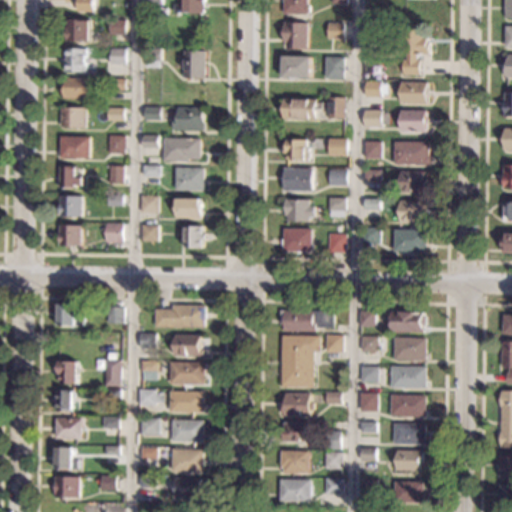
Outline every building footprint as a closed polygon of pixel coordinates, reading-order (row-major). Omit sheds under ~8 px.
[(94,0),(94,13),(79,12),(79,0),(94,0)] [(206,0),(206,8),(205,8),(205,14),(175,13),(176,4),(184,5),(184,0),(206,0)] [(309,0),(309,5),(311,5),(311,13),(309,13),(309,15),(285,14),(285,0),(309,0)] [(91,20),(91,42),(67,41),(67,20),(91,20)] [(127,20),(126,35),(110,34),(111,20),(127,20)] [(309,49),(287,48),(287,44),(285,44),(285,22),(309,23),(309,49)] [(346,23),(345,40),(329,39),(330,23),(346,23)] [(430,26),(429,41),(432,41),(431,55),(419,55),(419,60),(422,60),(421,75),(405,74),(405,60),(408,60),(408,54),(404,53),(405,26),(430,26)] [(87,49),(86,72),(66,71),(67,48),(87,49)] [(162,49),(161,68),(147,67),(147,48),(162,49)] [(127,49),(126,64),(111,64),(111,49),(127,49)] [(206,78),(185,78),(185,51),(187,51),(207,51),(206,78)] [(313,78),(284,78),(285,56),(313,57),(313,78)] [(346,57),(346,79),(327,79),(327,57),(346,57)] [(93,99),(64,98),(64,85),(66,85),(66,78),(94,79),(93,99)] [(126,79),(126,91),(110,90),(111,79),(126,79)] [(383,84),(390,84),(390,95),(383,95),(383,97),(367,97),(367,81),(383,82),(383,84)] [(429,104),(403,104),(403,82),(429,82),(429,104)] [(346,98),(346,119),(329,119),(330,97),(346,98)] [(318,102),(324,102),(324,109),(318,109),(318,119),(285,119),(285,99),(318,99),(318,102)] [(88,108),(87,128),(61,127),(62,107),(88,108)] [(126,108),(125,121),(109,121),(109,108),(126,108)] [(162,120),(145,120),(146,108),(161,108),(162,108),(162,120)] [(205,131),(175,130),(175,117),(179,117),(179,108),(204,108),(205,108),(205,131)] [(384,113),(391,113),(391,125),(384,125),(384,127),(366,127),(366,110),(384,110),(384,113)] [(428,132),(403,132),(403,110),(428,110),(428,132)] [(127,136),(126,154),(110,153),(110,135),(127,136)] [(159,149),(144,148),(144,135),(158,136),(160,136),(159,149)] [(91,137),(91,159),(62,158),(62,136),(91,137)] [(202,160),(190,159),(190,162),(165,161),(166,138),(202,139),(202,160)] [(308,140),(308,148),(310,148),(310,152),(311,153),(311,158),(310,159),(310,161),(288,160),(288,155),(285,155),(285,145),(288,145),(288,139),(308,140)] [(346,155),(331,155),(331,140),(346,140),(346,155)] [(383,158),(366,158),(367,141),(382,141),(383,141),(383,158)] [(430,156),(432,156),(432,165),(396,164),(396,142),(430,142),(430,156)] [(161,166),(161,177),(144,177),(145,165),(161,166)] [(125,166),(125,184),(110,183),(111,166),(125,166)] [(78,168),(78,176),(84,176),(84,185),(78,185),(78,188),(61,188),(62,167),(78,168)] [(205,191),(177,190),(177,167),(205,168),(205,191)] [(315,168),(314,192),(285,191),(285,168),(315,168)] [(348,186),(331,186),(331,170),(349,170),(348,186)] [(382,181),(366,181),(366,170),(382,170),(382,181)] [(427,177),(429,177),(429,193),(402,192),(402,171),(428,171),(427,177)] [(124,206),(110,206),(110,195),(125,195),(124,206)] [(83,217),(61,216),(61,196),(84,196),(83,217)] [(160,196),(160,213),(142,213),(142,196),(160,196)] [(204,198),(203,219),(177,218),(177,198),(204,198)] [(347,211),(345,211),(345,217),(331,217),(331,211),(330,211),(330,198),(347,198),(347,211)] [(381,210),(366,210),(366,199),(381,199),(381,210)] [(311,207),(316,207),(316,216),(311,216),(311,221),(289,221),(289,216),(287,216),(287,200),(311,200),(311,207)] [(427,201),(427,207),(429,207),(428,222),(402,222),(402,200),(427,201)] [(125,224),(124,243),(107,243),(107,223),(125,224)] [(83,226),(82,246),(60,245),(61,225),(83,226)] [(160,225),(159,242),(143,242),(143,225),(160,225)] [(204,227),(204,233),(207,233),(206,241),(204,241),(203,248),(185,248),(186,227),(204,227)] [(382,228),(381,244),(364,243),(365,227),(382,228)] [(313,252),(285,252),(285,229),(314,229),(313,252)] [(429,230),(428,252),(396,252),(397,229),(429,230)] [(347,253),(330,253),(330,234),(348,234),(347,253)] [(85,326),(59,326),(59,304),(86,305),(85,326)] [(205,328),(156,327),(157,309),(174,309),(174,305),(206,306),(205,328)] [(124,324),(108,323),(109,307),(122,307),(125,307),(124,324)] [(426,332),(393,332),(394,309),(426,310),(426,332)] [(336,328),(318,328),(317,332),(285,331),(285,325),(281,325),(282,310),(336,311),(336,328)] [(377,327),(362,327),(362,311),(377,311),(377,327)] [(157,349),(141,349),(141,333),(157,334),(157,349)] [(202,349),(205,349),(205,356),(176,356),(176,335),(203,335),(202,349)] [(322,352),(316,352),(315,387),(283,386),(284,335),(322,336),(322,352)] [(345,352),(328,352),(328,335),(345,335),(345,352)] [(380,352),(363,351),(363,336),(380,336),(380,352)] [(428,360),(396,360),(396,337),(428,338),(428,360)] [(511,384),(509,384),(509,372),(510,372),(511,368),(503,368),(503,341),(511,341),(511,384)] [(122,386),(105,386),(106,360),(122,360),(122,386)] [(78,385),(62,384),(62,375),(59,375),(60,361),(79,362),(78,385)] [(160,361),(160,373),(158,373),(158,381),(143,381),(143,373),(142,372),(142,361),(160,361)] [(206,385),(171,384),(172,362),(206,362),(206,385)] [(380,366),(380,382),(363,382),(363,366),(380,366)] [(428,388),(393,388),(393,366),(429,367),(428,388)] [(121,398),(107,398),(107,389),(121,389),(121,398)] [(157,390),(157,393),(165,393),(165,403),(157,403),(157,406),(140,405),(140,389),(157,390)] [(75,412),(58,411),(59,390),(74,390),(75,390),(75,412)] [(205,392),(204,413),(171,412),(171,391),(205,392)] [(511,447),(502,447),(503,391),(511,391),(511,447)] [(343,404),(328,404),(328,392),(343,392),(343,404)] [(380,393),(379,412),(362,411),(362,392),(380,393)] [(312,403),(316,403),(315,410),(312,410),(312,416),(284,416),(284,401),(287,401),(287,394),(312,394),(312,403)] [(427,417),(392,417),(393,395),(428,395),(427,417)] [(119,428),(103,428),(104,417),(119,417),(119,428)] [(83,439),(58,438),(58,418),(83,418),(83,439)] [(161,418),(160,435),(142,435),(143,418),(161,418)] [(204,442),(173,441),(174,420),(205,421),(204,442)] [(378,422),(378,433),(362,433),(363,421),(378,422)] [(311,432),(315,432),(315,442),(284,442),(285,422),(311,423),(311,432)] [(427,445),(396,444),(396,423),(428,424),(427,445)] [(343,431),(342,450),(328,449),(328,431),(343,431)] [(121,446),(121,455),(106,455),(106,446),(121,446)] [(159,459),(142,458),(142,447),(159,448),(159,459)] [(75,460),(80,460),(80,469),(57,469),(57,448),(75,448),(75,460)] [(205,449),(204,472),(173,471),(174,448),(205,449)] [(377,461),(362,461),(363,448),(378,448),(377,461)] [(425,465),(422,465),(422,471),(398,470),(399,450),(426,451),(425,465)] [(310,474),(285,473),(285,468),(282,468),(282,451),(311,451),(310,474)] [(344,452),(343,470),(327,469),(327,452),(344,452)] [(511,477),(503,477),(503,456),(511,456),(511,477)] [(118,475),(118,491),(102,490),(102,475),(118,475)] [(81,498),(56,498),(57,477),(81,477),(81,498)] [(156,477),(157,488),(140,488),(140,477),(156,477)] [(203,479),(203,500),(176,499),(176,478),(203,479)] [(345,495),(327,494),(327,478),(345,478),(345,495)] [(312,501),(281,501),(281,479),(313,480),(312,501)] [(379,480),(379,491),(362,491),(362,479),(379,480)] [(425,503),(396,503),(396,482),(426,482),(425,503)] [(511,505),(502,505),(502,485),(511,485),(511,505)]
